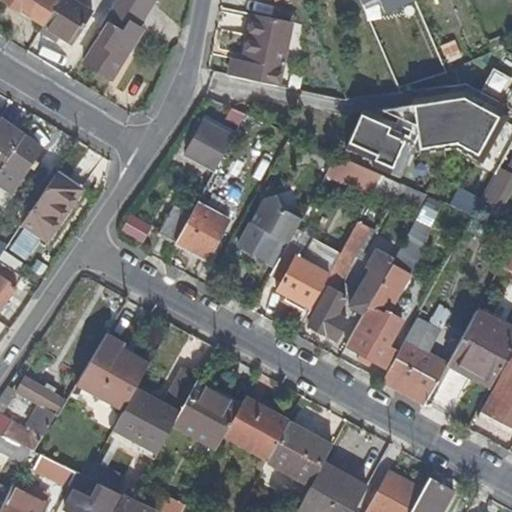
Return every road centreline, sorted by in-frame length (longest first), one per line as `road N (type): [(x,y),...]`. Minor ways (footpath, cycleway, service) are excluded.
road 1 (residential): [(511,481),(83,246)]
road 2 (residential): [(0,67),(144,154)]
road 3 (residential): [(144,154),(192,57),(202,0)]
road 4 (residential): [(83,246),(0,364)]
